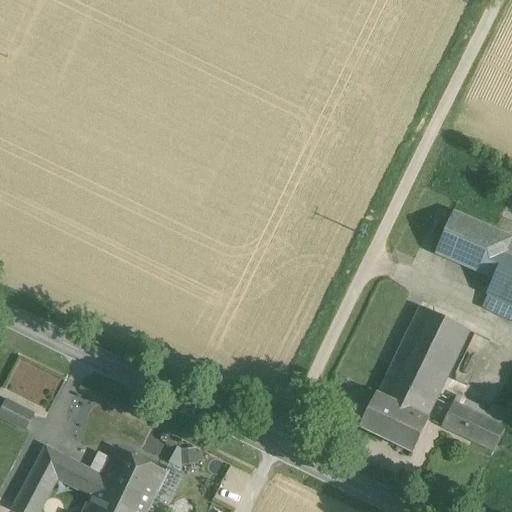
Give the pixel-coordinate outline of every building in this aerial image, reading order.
[(511,245),(511,237),(455,210),(434,255),(493,283),(506,257),(511,245)] [(511,259),(506,257),(493,283),(487,297),(511,309),(511,259)] [(511,309),(487,297),(482,307),(511,321),(511,309)] [(417,306),(376,393),(429,418),(470,331),(417,306)] [(429,418),(376,393),(359,429),(412,454),(429,418)] [(511,413),(491,404),(488,410),(456,395),(453,401),(505,426),(511,413)] [(505,426),(453,401),(441,427),(493,452),(505,426)] [(33,415),(6,402),(0,414),(0,416),(26,430),(33,415)] [(46,449),(14,509),(19,511),(38,511),(57,477),(38,467),(47,449),(46,449)] [(90,471),(47,449),(38,467),(57,477),(90,495),(87,500),(91,502),(100,483),(103,478),(90,471)] [(179,451),(180,464),(198,463),(197,450),(179,451)] [(100,483),(149,507),(153,499),(165,474),(116,451),(112,460),(103,478),(100,483)] [(98,454),(90,471),(103,478),(112,460),(98,454)] [(13,473),(3,494),(13,499),(23,478),(13,473)] [(179,481),(165,474),(153,499),(167,506),(179,481)] [(146,511),(149,507),(100,483),(91,502),(86,511),(146,511)]
